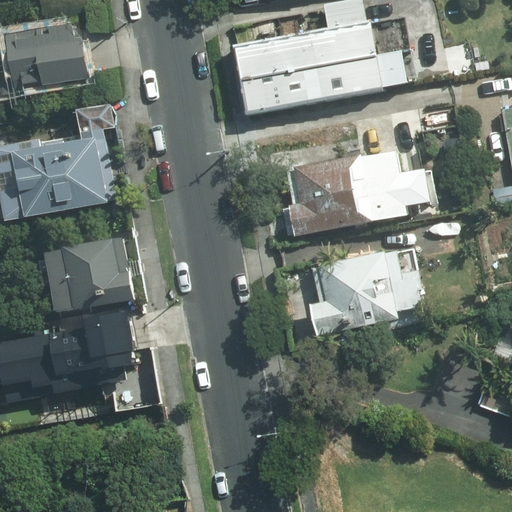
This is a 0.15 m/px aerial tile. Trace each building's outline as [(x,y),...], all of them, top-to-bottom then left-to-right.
[(231,48),(244,121),(383,96),(382,92),(407,88),(401,53),(375,58),(369,25),(366,25),(361,2),(322,9),(326,31),(231,48)] [(83,26),(0,36),(0,53),(5,97),(91,87),(83,26)] [(511,109),(501,112),(511,173),(511,109)] [(109,131),(0,151),(0,163),(11,223),(122,203),(109,131)] [(395,154),(286,173),(292,208),(287,209),(287,211),(282,211),(287,239),(292,238),(293,242),(407,222),(395,154)] [(131,241),(51,253),(60,311),(140,299),(131,241)] [(308,308),(314,341),(399,325),(397,317),(420,313),(417,296),(422,295),(419,275),(400,278),(396,254),(380,257),(379,252),(360,255),(361,261),(316,269),(316,271),(312,271),(318,306),(308,308)] [(141,363),(137,314),(88,318),(90,341),(1,349),(4,396),(110,387),(113,414),(149,411),(145,363),(141,363)]
